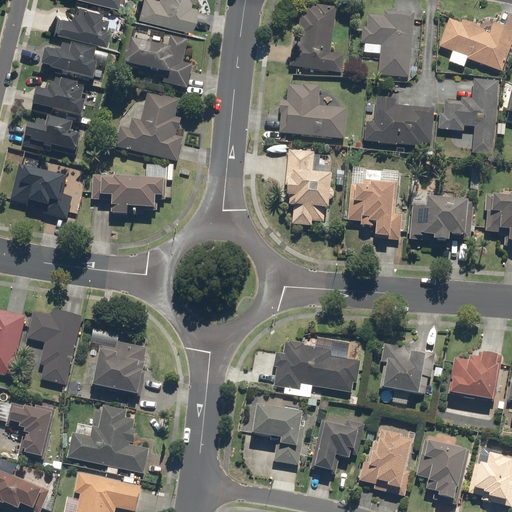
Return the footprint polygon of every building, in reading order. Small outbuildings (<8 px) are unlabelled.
[(152,0),(138,0),(134,20),(188,33),(195,0),(154,0),(152,0)] [(53,12),(48,34),(98,46),(105,14),(72,6),(70,16),(53,12)] [(293,28),(288,68),(340,76),(342,56),(329,55),(335,10),(315,7),(314,10),(303,8),(302,16),(299,16),(297,29),(293,28)] [(407,81),(413,16),(383,13),(382,18),(365,16),(364,30),(361,30),(359,46),(363,46),(362,55),(378,57),(376,78),(407,81)] [(465,62),(500,74),(511,42),(511,33),(491,26),(488,33),(448,19),(437,50),(451,55),(447,64),(462,70),(465,62)] [(161,88),(186,94),(192,69),(181,66),(186,44),(168,39),(165,49),(128,40),(121,69),(163,80),(161,88)] [(42,50),(37,72),(91,85),(98,55),(60,46),(59,54),(42,50)] [(490,158),(497,83),(472,81),(470,101),(459,100),(458,104),(443,102),(442,116),(438,116),(436,132),(462,135),(463,129),(472,130),(470,156),(490,158)] [(34,89),(28,110),(79,124),(87,93),(52,83),(49,93),(34,89)] [(277,136),(342,142),(345,110),(317,108),(318,88),(301,86),(301,88),(286,87),(285,103),(278,102),(277,116),(279,116),(277,136)] [(119,128),(114,150),(176,166),(183,139),(177,138),(181,122),(174,120),(179,104),(146,95),(139,123),(130,121),(127,130),(119,128)] [(364,124),(362,144),(429,150),(432,111),(394,108),(395,102),(374,100),(372,125),(364,124)] [(27,121),(20,150),(43,156),(45,152),(73,159),(78,141),(68,138),(71,129),(44,122),(43,126),(27,121)] [(312,155),(286,152),(282,200),(286,201),(285,209),(292,210),(290,228),(310,230),(310,224),(324,226),(328,178),(310,177),(312,155)] [(145,182),(91,178),(89,202),(109,204),(109,219),(127,220),(127,213),(163,215),(166,168),(146,167),(145,182)] [(66,180),(16,168),(8,203),(43,212),(41,218),(66,224),(71,201),(61,199),(66,180)] [(371,241),(399,244),(401,217),(393,216),(396,185),(379,183),(380,173),(363,172),(361,188),(348,187),(345,224),(357,225),(357,230),(372,231),(371,241)] [(506,199),(484,196),(482,215),(485,215),(483,236),(503,239),(502,248),(511,249),(511,194),(510,194),(506,199)] [(410,206),(407,243),(445,246),(446,240),(468,242),(472,203),(423,199),(423,207),(410,206)] [(39,383),(64,389),(80,319),(51,312),(50,319),(31,315),(25,341),(42,345),(37,368),(42,369),(39,383)] [(0,377),(10,380),(24,319),(0,313),(0,377)] [(98,341),(88,389),(133,400),(144,352),(98,341)] [(274,370),(271,389),(299,394),(300,388),(350,396),(352,386),(355,386),(359,364),(329,358),(331,352),(303,347),(303,346),(288,343),(288,345),(283,344),(281,356),(273,355),(271,369),(274,370)] [(434,356),(381,347),(378,366),(382,367),(378,392),(392,394),(390,405),(404,407),(406,398),(415,400),(415,397),(427,399),(434,356)] [(453,361),(446,398),(493,407),(502,359),(478,354),(476,362),(465,359),(465,363),(453,361)] [(79,386),(68,383),(66,395),(76,398),(79,386)] [(32,411),(0,404),(0,428),(21,433),(15,457),(43,463),(55,414),(32,409),(32,411)] [(70,435),(64,461),(143,477),(148,451),(131,447),(136,422),(124,419),(126,412),(101,407),(96,430),(90,428),(88,439),(70,435)] [(306,418),(253,409),(248,438),(275,443),(271,464),(297,469),(306,418)] [(320,422),(308,471),(328,476),(333,459),(346,462),(347,458),(356,460),(364,427),(345,423),(344,428),(320,422)] [(361,465),(357,484),(372,488),(372,492),(403,499),(409,474),(404,473),(412,441),(379,433),(376,444),(371,443),(365,466),(361,465)] [(469,453),(422,442),(413,479),(425,482),(422,493),(432,496),(431,502),(452,507),(456,494),(459,495),(469,453)] [(474,466),(466,496),(479,499),(478,503),(509,510),(511,497),(511,483),(509,483),(511,470),(511,462),(485,456),(482,468),(474,466)] [(41,511),(50,494),(0,472),(0,511),(2,511),(16,511),(17,509),(23,511),(41,511)] [(135,511),(140,489),(76,476),(69,511),(112,511),(113,511),(115,511),(135,511)]
